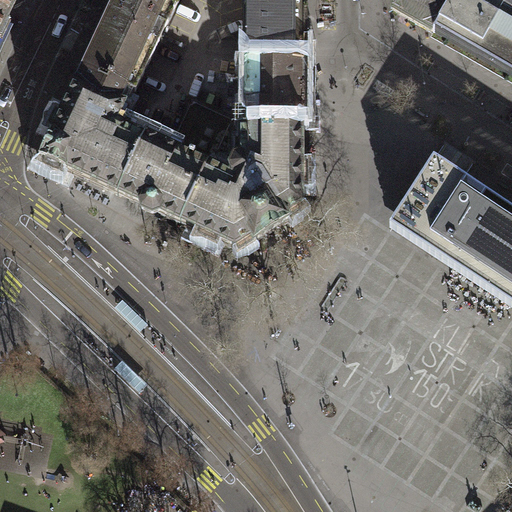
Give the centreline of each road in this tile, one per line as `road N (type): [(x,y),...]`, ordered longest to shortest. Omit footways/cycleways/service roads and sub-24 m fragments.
road 1 (tertiary): [(286,511),(261,431),(196,355),(43,214),(0,206)]
road 2 (tertiary): [(0,271),(210,480),(274,511)]
road 3 (residential): [(349,0),(349,41),(511,145)]
road 4 (residential): [(0,139),(64,0)]
